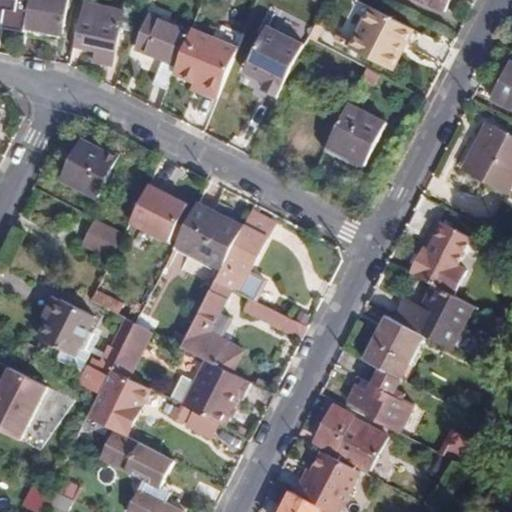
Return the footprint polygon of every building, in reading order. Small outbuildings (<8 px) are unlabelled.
[(31,0),(26,27),(63,34),(68,0),(31,0)] [(420,0),(446,11),(451,0),(420,0)] [(125,11),(85,1),(75,46),(96,51),(94,61),(113,66),(121,28),(125,11)] [(127,3),(125,11),(121,28),(133,30),(138,5),(127,3)] [(27,7),(9,4),(8,11),(25,14),(27,7)] [(417,30),(372,7),(351,48),(396,71),(417,30)] [(153,84),(168,90),(175,72),(191,31),(150,15),(136,51),(162,61),(153,84)] [(306,44),(268,25),(245,72),(267,83),(264,90),(279,97),(306,44)] [(198,33),(191,31),(175,72),(182,75),(198,33)] [(198,33),(182,75),(196,81),(205,84),(202,91),(219,98),(238,49),(198,33)] [(365,75),(321,53),(298,99),(322,112),(320,118),(338,128),(350,104),(363,78),(365,75)] [(511,108),(511,63),(494,100),(511,108)] [(375,85),(381,75),(368,68),(365,75),(363,78),(375,85)] [(193,88),(202,91),(205,84),(196,81),(193,88)] [(338,128),(328,147),(366,166),(388,123),(350,104),(338,128)] [(482,142),(466,172),(510,195),(511,191),(511,134),(488,122),(478,140),(482,142)] [(100,198),(120,157),(103,148),(101,150),(81,139),(61,179),(100,198)] [(463,170),(466,172),(482,142),(478,140),(463,170)] [(169,241),(172,237),(186,208),(188,203),(172,195),(165,192),(168,188),(152,180),(131,222),(169,241)] [(65,205),(95,221),(99,223),(103,214),(69,197),(65,205)] [(178,245),(224,269),(245,227),(198,203),(194,212),(180,241),(178,245)] [(172,237),(180,241),(194,212),(186,208),(172,237)] [(218,281),(233,288),(251,297),(257,300),(267,281),(251,273),(277,222),(253,210),(245,227),(224,269),(218,281)] [(438,287),(456,296),(469,271),(459,266),(473,238),(438,220),(430,237),(435,240),(430,251),(424,248),(411,273),(438,287)] [(98,267),(107,271),(124,236),(99,223),(95,221),(82,246),(104,257),(98,267)] [(184,349),(207,360),(234,373),(245,351),(221,338),(231,318),(221,312),(233,288),(218,281),(190,336),(184,349)] [(427,335),(454,349),(476,306),(456,296),(438,287),(426,310),(406,300),(396,320),(427,335)] [(137,326),(143,313),(144,312),(97,290),(91,303),(126,320),(137,326)] [(257,300),(251,297),(244,311),(302,339),(308,326),(257,300)] [(82,373),(102,332),(92,327),(97,317),(61,299),(41,338),(61,348),(55,360),(82,373)] [(153,334),(174,344),(180,331),(143,313),(137,326),(153,334)] [(382,369),(404,380),(427,335),(396,320),(388,316),(365,360),(382,369)] [(101,393),(114,369),(137,326),(126,320),(100,371),(90,366),(81,383),(101,393)] [(131,378),(153,334),(137,326),(114,369),(131,378)] [(174,344),(184,349),(190,336),(180,331),(174,344)] [(23,354),(40,362),(45,352),(29,343),(23,354)] [(234,373),(207,360),(185,405),(196,411),(221,424),(226,426),(231,415),(234,409),(240,397),(245,399),(252,382),(234,373)] [(49,388),(10,367),(1,384),(0,383),(0,429),(22,440),(49,388)] [(130,433),(153,389),(131,378),(114,369),(101,393),(95,405),(91,413),(130,433)] [(396,395),(404,380),(382,369),(371,391),(358,384),(349,402),(372,414),(370,418),(402,435),(417,406),(396,395)] [(95,405),(101,393),(81,383),(75,395),(95,405)] [(49,388),(22,440),(27,443),(55,390),(49,388)] [(65,416),(73,398),(65,394),(57,412),(65,416)] [(95,405),(75,395),(73,398),(65,416),(57,432),(63,435),(77,442),(79,438),(90,416),(91,413),(95,405)] [(370,472),(389,436),(356,418),(357,417),(336,406),(330,418),(326,415),(318,430),(323,432),(317,443),(370,472)] [(221,424),(196,411),(189,426),(213,438),(221,424)] [(112,463),(127,435),(116,429),(102,457),(112,463)] [(45,458),(36,477),(54,486),(77,442),(63,435),(50,461),(45,458)] [(162,487),(176,460),(127,435),(112,463),(128,470),(140,466),(144,479),(148,492),(136,496),(128,511),(185,511),(186,511),(167,501),(162,487)] [(449,458),(470,469),(482,445),(460,435),(449,458)] [(333,511),(341,511),(363,472),(323,452),(313,470),(308,480),(305,478),(297,493),(333,511)] [(140,466),(128,470),(144,479),(140,466)] [(308,480),(313,470),(310,469),(305,478),(308,480)] [(144,479),(136,496),(148,492),(144,479)] [(41,511),(45,503),(51,492),(35,483),(21,509),(25,511),(41,511)] [(172,492),(162,487),(167,501),(172,492)] [(62,511),(69,511),(76,500),(53,488),(51,492),(45,503),(62,511)] [(333,511),(297,493),(293,491),(282,511),(333,511)] [(0,511),(15,511),(20,503),(8,497),(0,511)]
